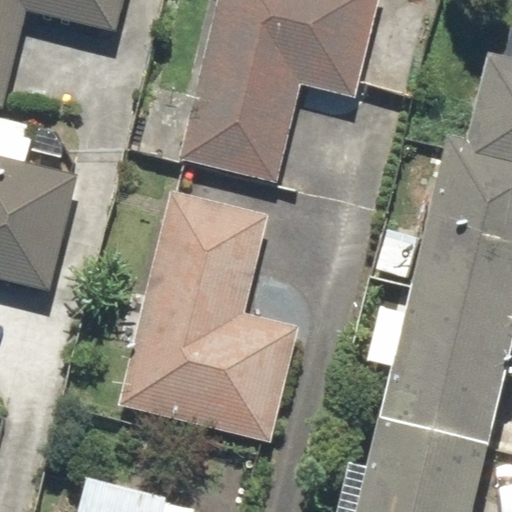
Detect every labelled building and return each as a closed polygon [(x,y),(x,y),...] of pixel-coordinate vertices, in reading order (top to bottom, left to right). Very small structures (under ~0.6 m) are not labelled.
[(123,31),(130,0),(0,0),(0,104),(11,107),(34,10),(123,31)] [(224,0),(188,158),(285,181),(308,83),(362,96),(384,0),(224,0)] [(487,511),(511,410),(511,55),(503,53),(482,138),(463,133),(370,511),(487,511)] [(86,174),(0,152),(0,275),(58,290),(86,174)] [(275,213),(179,191),(130,404),(279,439),(306,325),(252,313),(275,213)] [(168,511),(174,492),(90,471),(79,511),(168,511)]
